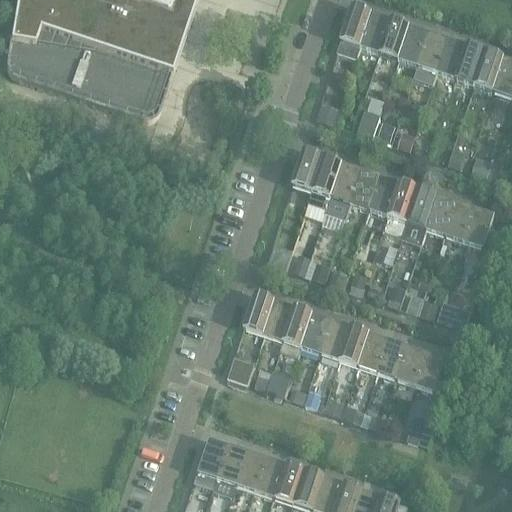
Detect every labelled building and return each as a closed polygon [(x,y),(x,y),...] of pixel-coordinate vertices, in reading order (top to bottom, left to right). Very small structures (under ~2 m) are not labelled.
[(18,0),(7,67),(7,69),(7,70),(7,72),(7,75),(8,76),(9,78),(11,81),(12,82),(13,83),(15,84),(17,85),(141,127),(144,128),(145,128),(148,128),(149,127),(151,127),(153,126),(154,125),(156,123),(158,121),(159,118),(198,0),(120,0),(119,4),(105,0),(18,0)] [(357,66),(361,54),(372,20),(352,14),(337,59),(357,66)] [(391,27),(372,20),(361,54),(380,61),(391,27)] [(380,61),(399,67),(410,33),(391,27),(380,61)] [(429,39),(410,33),(399,67),(418,73),(429,39)] [(433,91),(437,80),(448,46),(429,39),(418,73),(414,85),(433,91)] [(467,52),(448,46),(437,80),(456,86),(467,52)] [(456,86),(475,92),(486,59),(467,52),(456,86)] [(505,65),(486,59),(475,92),(494,99),(505,65)] [(494,99),(511,104),(511,67),(505,65),(494,99)] [(322,108),(319,124),(338,128),(341,111),(322,108)] [(366,114),(359,136),(375,142),(383,119),(366,114)] [(312,198),(323,165),(304,158),(292,192),(312,198)] [(474,178),(501,184),(505,166),(478,160),(474,178)] [(342,171),(323,165),(312,198),(308,210),(327,216),(331,205),(342,171)] [(361,177),(342,171),(331,205),(350,211),(361,177)] [(380,184),(361,177),(350,211),(369,218),(380,184)] [(400,190),(380,184),(369,218),(388,224),(400,190)] [(419,197),(400,190),(388,224),(408,230),(419,197)] [(438,203),(419,197),(408,230),(427,237),(438,203)] [(457,209),(438,203),(427,237),(446,243),(457,209)] [(476,215),(457,209),(446,243),(464,249),(476,215)] [(495,222),(476,215),(464,249),(484,256),(495,222)] [(277,249),(270,269),(287,274),(293,254),(277,249)] [(328,285),(331,267),(298,262),(295,279),(328,285)] [(413,294),(406,315),(436,324),(441,309),(425,305),(427,298),(413,294)] [(255,302),(244,336),(263,342),(275,308),(255,302)] [(275,308),(263,342),(283,348),(294,315),(275,308)] [(283,348),(280,358),(299,364),(302,355),(313,321),(294,315),(283,348)] [(313,321),(302,355),(321,361),(332,327),(313,321)] [(332,327),(321,361),(340,368),(351,334),(332,327)] [(351,334),(340,368),(359,374),(371,340),(351,334)] [(371,340),(359,374),(378,380),(389,346),(371,340)] [(389,346),(378,380),(397,387),(409,353),(389,346)] [(409,353),(397,387),(416,393),(427,359),(409,353)] [(427,359),(416,393),(435,400),(447,366),(427,359)] [(409,444),(422,447),(428,425),(414,422),(409,444)] [(196,480),(193,489),(212,496),(213,494),(227,452),(207,446),(196,479),(196,480)] [(213,494),(212,496),(231,502),(234,492),(246,459),(227,452),(213,494)] [(246,459),(234,492),(254,498),(265,465),(246,459)] [(265,465),(254,498),(273,505),(284,471),(265,465)] [(284,471),(273,505),(292,511),(303,478),(284,471)] [(303,478),(292,511),(294,511),(312,511),(322,484),(303,478)] [(322,484),(312,511),(334,511),(341,490),(322,484)] [(341,490),(334,511),(355,511),(360,497),(341,490)] [(360,497),(355,511),(375,511),(379,503),(360,497)] [(379,503),(375,511),(397,511),(398,509),(379,503)]
